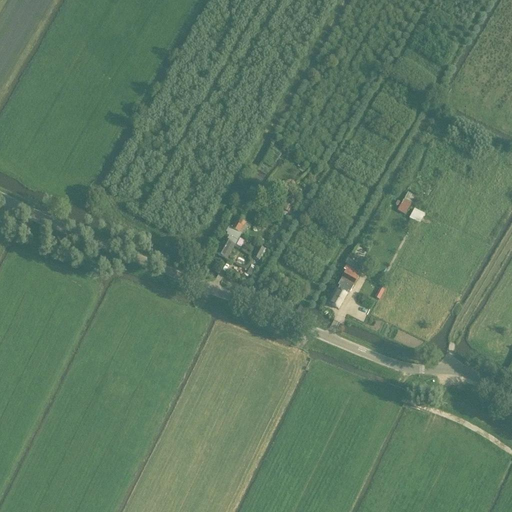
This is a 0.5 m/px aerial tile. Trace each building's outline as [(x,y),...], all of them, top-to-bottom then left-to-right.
[(281,188),(275,197),(285,203),(290,193),(281,188)] [(403,202),(398,212),(405,216),(410,206),(403,202)] [(414,210),(409,219),(419,224),(423,214),(414,210)] [(227,260),(241,234),(240,234),(246,223),(237,218),(231,229),(229,228),(226,233),(228,234),(227,236),(229,237),(227,241),(223,239),(215,253),(227,260)] [(257,260),(263,250),(257,246),(251,257),(257,260)] [(264,250),(259,261),(262,263),(268,252),(264,250)] [(359,266),(347,259),(345,264),(347,265),(344,270),(346,272),(341,279),(338,285),(339,287),(337,290),(335,289),(326,303),(337,310),(346,295),(345,295),(347,291),(349,293),(353,286),(359,277),(357,276),(356,277),(354,277),(358,271),(356,270),(359,266)] [(380,288),(375,298),(379,300),(384,290),(380,288)]
